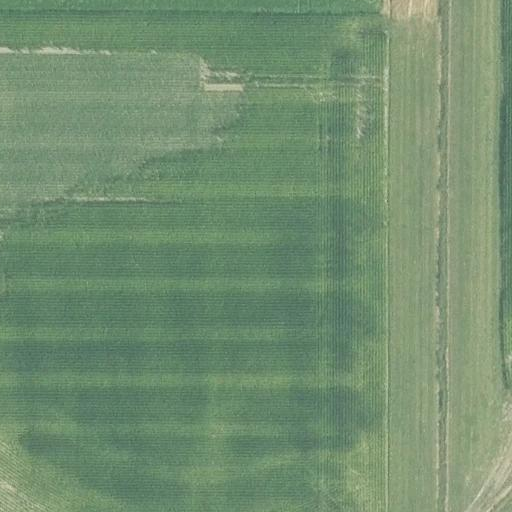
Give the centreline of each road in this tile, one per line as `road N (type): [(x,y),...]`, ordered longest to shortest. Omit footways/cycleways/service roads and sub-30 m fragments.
road 1 (track): [(422,511),(424,0)]
road 2 (track): [(467,511),(466,0)]
